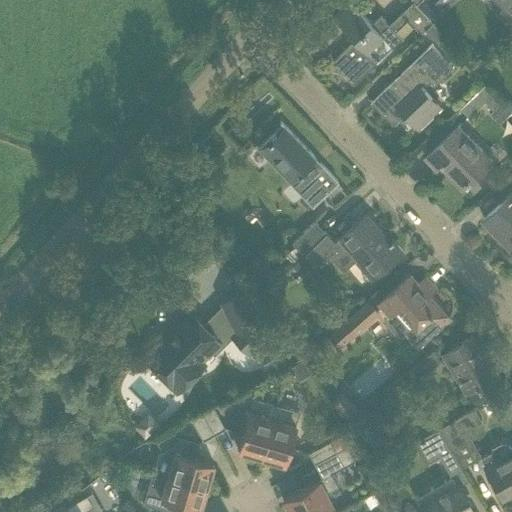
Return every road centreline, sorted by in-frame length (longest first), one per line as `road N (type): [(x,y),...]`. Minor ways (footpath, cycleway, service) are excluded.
road 1 (residential): [(507,310),(251,36)]
road 2 (unclassified): [(0,310),(251,36)]
